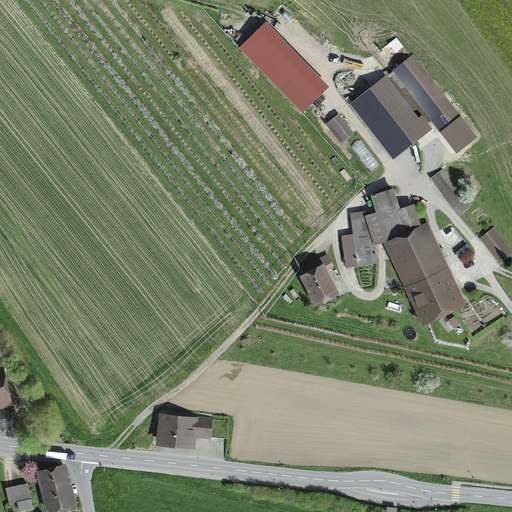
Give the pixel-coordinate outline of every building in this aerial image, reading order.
[(239,49),(302,113),(322,94),(259,29),(239,49)] [(458,117),(412,57),(395,70),(441,129),(458,117)] [(358,99),(399,152),(423,133),(382,80),(358,99)] [(338,115),(330,121),(344,139),(352,133),(338,115)] [(459,214),(469,207),(442,170),(432,177),(459,214)] [(407,234),(419,229),(412,207),(399,211),(392,189),(374,195),(389,240),(392,239),(407,234)] [(342,236),(346,266),(377,262),(374,240),(369,241),(365,212),(351,213),(354,235),(342,236)] [(431,232),(428,225),(419,229),(407,234),(392,239),(428,315),(455,302),(425,238),(431,236),(429,233),(431,232)] [(511,252),(493,229),(481,238),(500,262),(511,252)] [(455,253),(461,259),(472,251),(467,244),(455,253)] [(325,268),(324,266),(331,263),(327,255),(301,269),(316,300),(334,291),(323,270),(325,268)] [(227,438),(229,421),(194,417),(194,419),(163,416),(160,442),(191,445),(193,430),(201,431),(201,436),(227,438)] [(70,503),(62,469),(40,475),(42,482),(45,481),(51,508),(70,503)] [(30,498),(27,484),(6,488),(9,502),(30,498)] [(19,510),(32,507),(31,499),(18,502),(19,510)]
